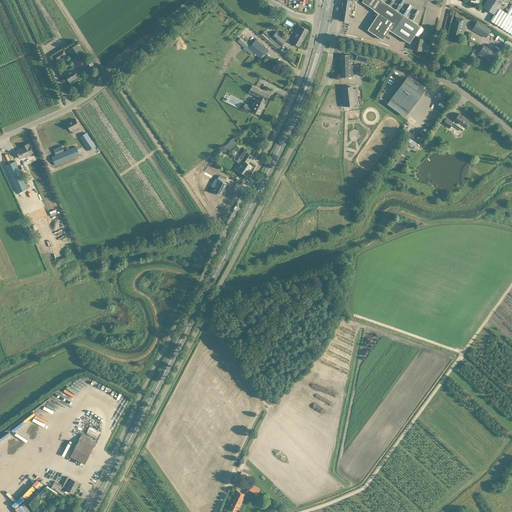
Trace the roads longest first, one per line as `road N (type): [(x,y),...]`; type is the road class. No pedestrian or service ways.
road 1 (unclassified): [(315,19),(285,116),(82,511)]
road 2 (primary): [(92,511),(274,160),(322,33)]
road 3 (unclassified): [(103,511),(321,88),(333,36)]
road 4 (unclassified): [(0,139),(94,94),(201,0)]
